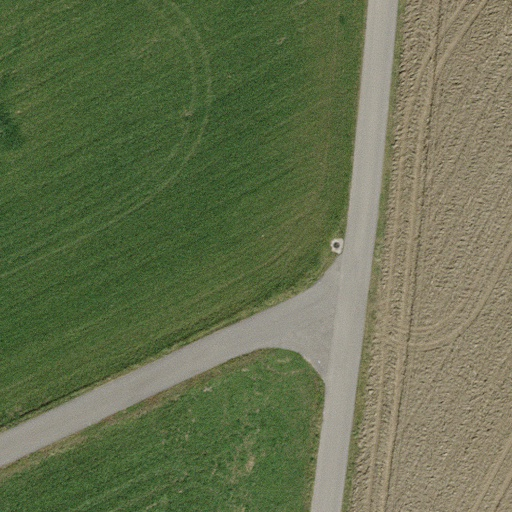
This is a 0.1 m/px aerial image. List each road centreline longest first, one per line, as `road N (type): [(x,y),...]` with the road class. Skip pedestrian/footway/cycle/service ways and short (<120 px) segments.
road 1 (unclassified): [(328,511),(385,0)]
road 2 (track): [(353,283),(0,452)]
